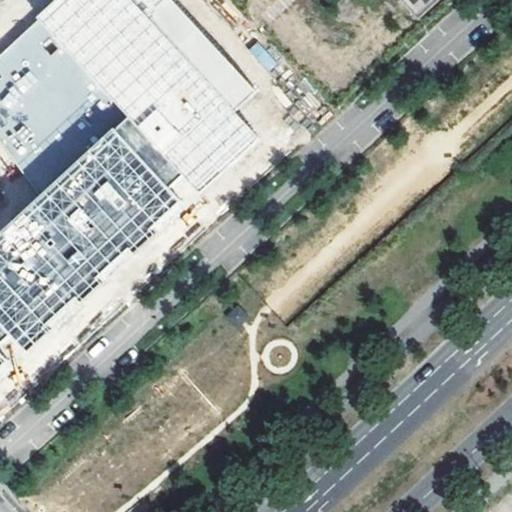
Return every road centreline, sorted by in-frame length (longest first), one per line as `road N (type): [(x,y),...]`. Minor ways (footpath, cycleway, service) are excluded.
road 1 (residential): [(0,450),(496,0)]
road 2 (secondary): [(511,314),(295,511)]
road 3 (unknown): [(345,136),(317,91),(232,0)]
road 4 (secondary): [(410,511),(511,417)]
